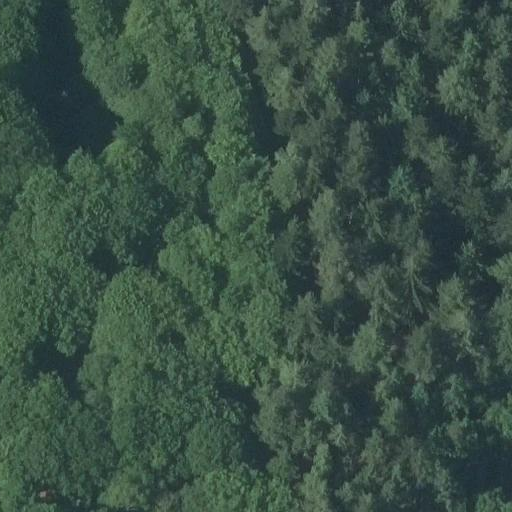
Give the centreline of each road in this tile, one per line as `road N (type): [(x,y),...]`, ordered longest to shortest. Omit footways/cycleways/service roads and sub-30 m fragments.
road 1 (track): [(213,410),(80,0)]
road 2 (track): [(0,490),(305,377)]
road 3 (track): [(305,377),(511,303)]
